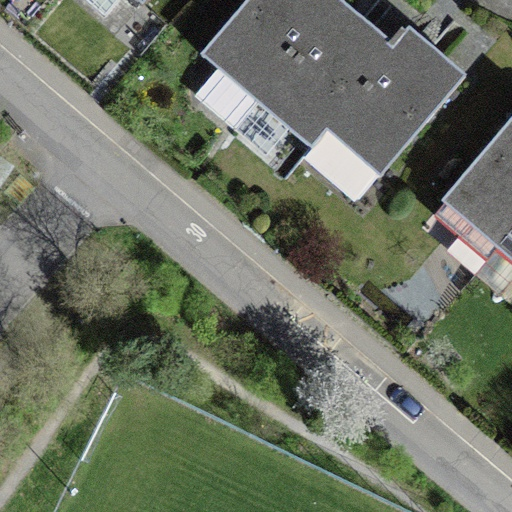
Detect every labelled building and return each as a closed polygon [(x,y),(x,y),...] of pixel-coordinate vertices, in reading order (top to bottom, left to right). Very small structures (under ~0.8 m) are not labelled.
[(122,0),(133,9),(141,0),(122,0)] [(248,104),(331,6),(323,0),(244,0),(195,59),(248,104)] [(331,6),(248,104),(305,152),(319,136),(388,54),(331,6)] [(388,54),(319,136),(373,181),(459,79),(405,33),(388,54)] [(492,257),(511,232),(511,119),(437,213),(492,257)] [(511,232),(492,257),(511,272),(511,232)]
